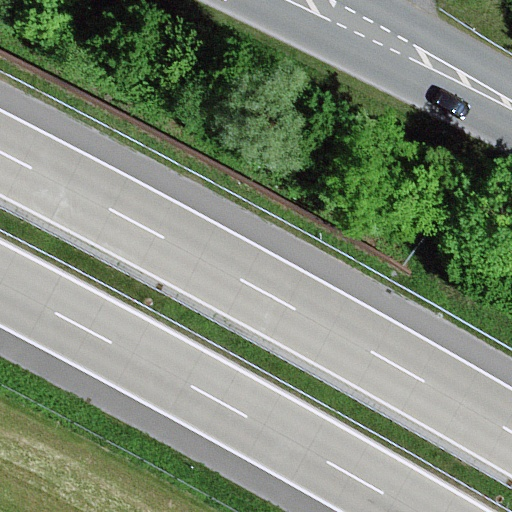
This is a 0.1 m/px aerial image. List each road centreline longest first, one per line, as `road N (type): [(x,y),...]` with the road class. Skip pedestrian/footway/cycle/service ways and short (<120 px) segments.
road 1 (motorway): [(511,431),(0,150)]
road 2 (motorway): [(0,286),(410,511)]
road 3 (primary): [(316,0),(511,110)]
